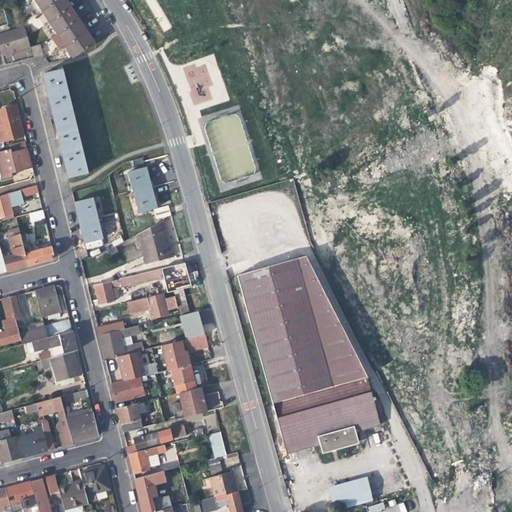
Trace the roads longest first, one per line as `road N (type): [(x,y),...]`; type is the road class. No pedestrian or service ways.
road 1 (residential): [(109,0),(176,149),(279,511)]
road 2 (residential): [(66,264),(17,71)]
road 3 (residential): [(108,444),(66,264)]
